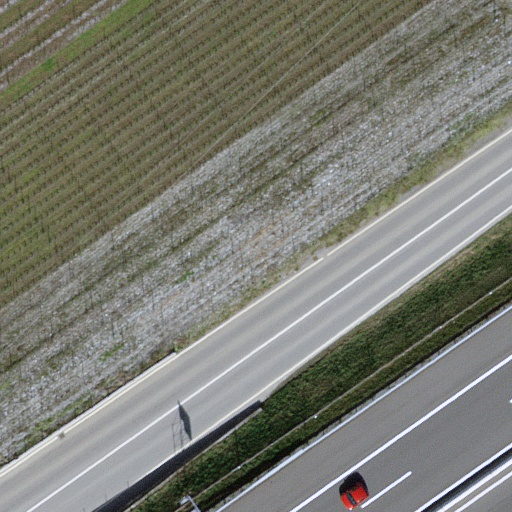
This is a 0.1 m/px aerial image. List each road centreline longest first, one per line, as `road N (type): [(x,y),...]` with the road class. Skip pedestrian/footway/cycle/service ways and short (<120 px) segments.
road 1 (unclassified): [(24,511),(511,167)]
road 2 (motorway): [(511,399),(353,511)]
